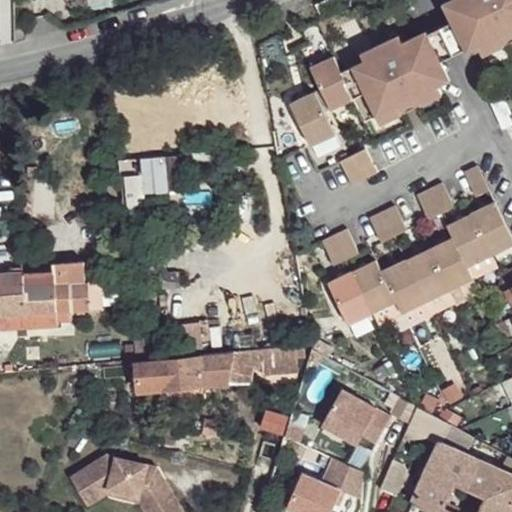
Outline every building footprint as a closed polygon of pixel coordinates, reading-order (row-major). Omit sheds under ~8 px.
[(447,7),(473,60),(485,55),(489,63),(511,51),(511,0),(465,0),(460,3),(447,7)] [(426,29),(403,40),(400,34),(362,52),(365,58),(342,69),(355,94),(367,117),(377,112),(384,124),(443,94),(440,88),(452,82),(426,29)] [(313,69),(331,105),(355,94),(342,69),(337,56),(313,69)] [(293,105),(311,145),(337,133),(317,93),(293,105)] [(367,147),(353,152),(366,180),(379,174),(367,147)] [(342,163),(354,186),(366,180),(353,152),(342,159),(342,163)] [(180,193),(177,157),(140,159),(142,177),(123,178),(126,214),(145,213),(144,196),(180,193)] [(467,172),(478,198),(491,192),(478,167),(467,172)] [(432,189),(444,214),(455,209),(444,183),(432,189)] [(420,195),(430,221),(444,214),(432,189),(420,195)] [(475,214),(493,254),(511,246),(511,235),(497,204),(475,214)] [(387,211),(398,236),(409,232),(397,205),(387,211)] [(372,218),(383,243),(398,236),(387,211),(372,218)] [(456,241),(469,265),(493,254),(475,214),(451,226),(456,241)] [(339,235),(351,260),(360,254),(349,230),(339,235)] [(324,241),(336,266),(351,260),(339,235),(324,241)] [(432,252),(449,289),(457,303),(481,292),(469,265),(456,241),(432,252)] [(410,261),(427,299),(449,289),(432,252),(410,261)] [(0,271),(0,310),(99,307),(100,289),(100,286),(85,286),(85,262),(53,261),(52,271),(0,271)] [(356,272),(374,310),(398,299),(386,272),(380,261),(356,272)] [(398,299),(404,310),(427,299),(410,261),(386,272),(398,299)] [(331,284),(347,322),(374,310),(356,272),(331,284)] [(99,307),(99,310),(113,310),(112,289),(100,289),(99,307)] [(247,349),(248,359),(256,358),(295,354),(295,351),(294,343),(247,349)] [(134,346),(136,361),(161,359),(160,344),(134,346)] [(231,350),(229,380),(249,379),(249,363),(248,359),(247,349),(231,350)] [(200,355),(204,383),(229,380),(231,350),(200,355)] [(136,361),(140,390),(204,383),(200,355),(161,359),(136,361)] [(393,416),(345,388),(325,423),(360,442),(365,434),(378,442),(393,416)] [(419,412),(412,423),(419,427),(429,411),(420,406),(419,412)] [(419,427),(419,430),(432,436),(438,426),(442,418),(429,411),(419,427)] [(266,413),(263,424),(283,429),(285,416),(266,413)] [(211,418),(209,432),(220,434),(221,420),(211,418)] [(442,418),(438,426),(449,431),(453,424),(442,418)] [(476,437),(453,424),(443,445),(468,456),(476,437)] [(190,434),(187,459),(236,467),(242,467),(243,441),(190,434)] [(439,443),(412,503),(425,509),(423,511),(511,511),(511,474),(507,472),(486,463),(473,458),(468,456),(443,445),(439,443)] [(117,453),(79,472),(89,493),(109,483),(159,500),(165,511),(187,511),(164,468),(117,453)] [(392,466),(382,489),(397,495),(406,472),(392,466)] [(331,511),(341,490),(302,472),(288,506),(301,511),(331,511)] [(109,483),(89,493),(93,500),(113,490),(146,501),(152,511),(165,511),(159,500),(109,483)] [(423,511),(425,509),(412,503),(408,511),(423,511)]
